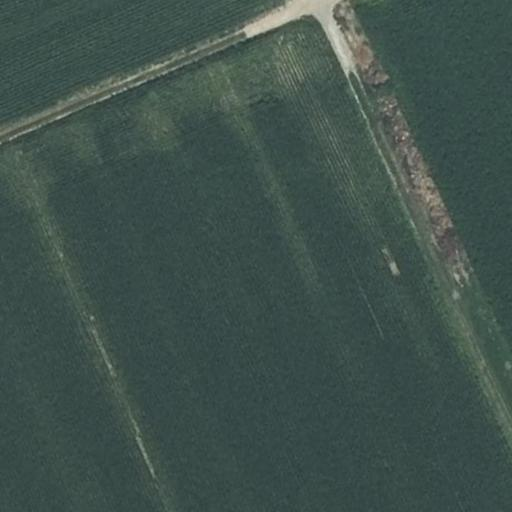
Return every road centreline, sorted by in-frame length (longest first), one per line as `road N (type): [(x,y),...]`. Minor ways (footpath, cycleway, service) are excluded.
road 1 (track): [(511,441),(308,0)]
road 2 (track): [(344,0),(0,150)]
